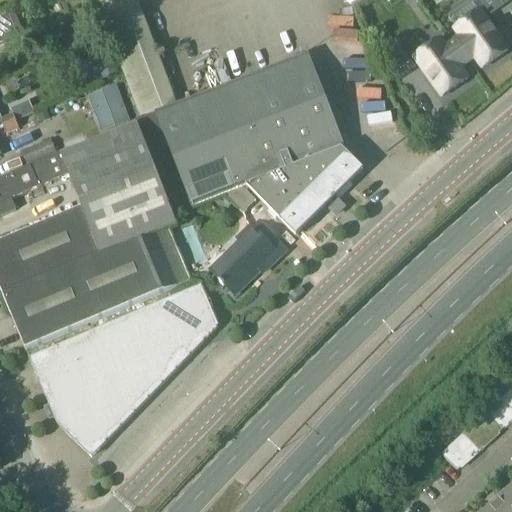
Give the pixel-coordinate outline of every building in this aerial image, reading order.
[(477,0),(490,18),(504,8),(498,0),(477,0)] [(468,65),(475,60),(482,70),(507,52),(504,48),(482,16),(480,13),(455,31),(460,38),(452,44),(468,65)] [(0,19),(0,45),(17,39),(8,16),(0,19)] [(452,44),(445,49),(439,42),(414,59),(442,98),(452,91),(467,81),(460,71),(468,65),(452,44)] [(103,81),(116,77),(110,60),(111,60),(105,44),(86,51),(92,67),(97,65),(103,81)] [(384,56),(401,81),(415,71),(398,46),(384,56)] [(157,116),(136,124),(138,129),(139,128),(172,217),(194,209),(194,210),(225,198),(244,191),(246,190),(257,200),(296,239),(325,209),(334,218),(344,208),(335,199),(363,172),(348,158),(308,57),(157,116)] [(121,71),(132,100),(168,87),(157,58),(121,71)] [(49,121),(45,111),(35,115),(39,125),(49,121)] [(0,130),(2,130),(2,129),(15,124),(12,118),(0,122),(0,130)] [(15,124),(2,129),(2,130),(5,137),(18,132),(15,124)] [(0,181),(0,218),(16,212),(11,201),(15,199),(69,175),(70,178),(83,212),(0,247),(0,291),(26,354),(191,284),(169,231),(177,228),(172,217),(139,128),(138,129),(62,157),(60,158),(59,154),(32,166),(32,168),(0,181)] [(56,154),(51,141),(22,154),(27,166),(56,154)] [(244,191),(225,198),(242,215),(255,202),(244,191)] [(262,229),(256,234),(250,228),(237,241),(238,245),(211,272),(219,280),(217,282),(234,299),(260,273),(259,269),(275,253),(265,243),(271,238),(262,229)] [(202,288),(30,362),(57,427),(92,460),(219,330),(202,288)] [(511,399),(507,393),(495,404),(511,421),(511,399)] [(501,432),(511,422),(511,421),(495,404),(484,414),(501,432)] [(501,432),(484,414),(473,424),(490,443),(501,432)] [(473,424),(462,434),(479,453),(490,443),(473,424)] [(462,434),(451,445),(468,463),(479,453),(462,434)] [(468,463),(451,445),(440,455),(457,473),(468,463)] [(511,511),(511,487),(499,500),(509,511),(511,511)] [(509,511),(499,500),(485,511),(509,511)]
